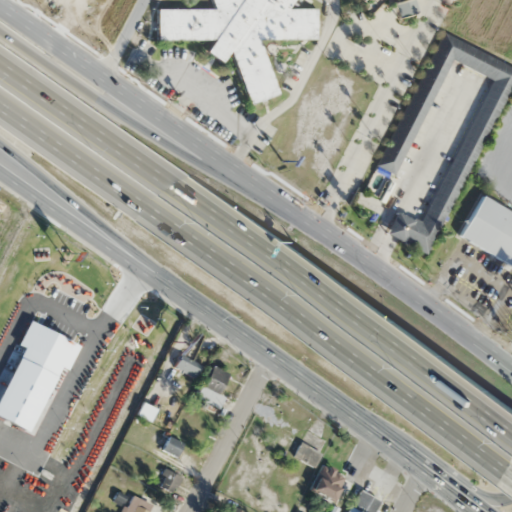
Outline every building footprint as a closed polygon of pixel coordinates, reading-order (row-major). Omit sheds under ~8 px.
[(260,39),(315,39),(315,8),(293,8),(293,0),(210,0),(213,9),(157,8),(156,39),(210,39),(210,55),(211,59),(218,59),(234,55),(247,103),(276,95),(260,39)] [(400,0),(391,4),(396,18),(414,11),(410,0),(400,0)] [(397,175),(448,59),(489,77),(424,224),(395,211),(385,235),(432,255),(511,72),(511,64),(438,33),(379,167),(397,175)] [(511,266),(511,213),(479,196),(457,238),(511,266)] [(0,359),(0,393),(58,297),(54,294),(57,290),(47,284),(45,288),(43,287),(0,359)] [(148,325),(160,308),(137,292),(125,309),(148,325)] [(105,319),(82,305),(66,329),(72,333),(7,436),(25,447),(105,319)] [(197,376),(202,356),(181,351),(176,371),(197,376)] [(225,397),(217,392),(228,374),(214,366),(196,396),(218,409),(225,397)] [(181,442),(167,437),(161,451),(175,457),(181,442)] [(319,452),(300,443),(294,457),(313,466),(319,452)] [(0,460),(4,464),(10,456),(0,448),(0,460)] [(311,488),(332,501),(346,478),(325,465),(311,488)] [(172,493),(181,477),(168,470),(159,487),(172,493)] [(372,511),(378,500),(358,490),(347,511),(372,511)] [(153,511),(156,507),(133,496),(124,511),(153,511)]
